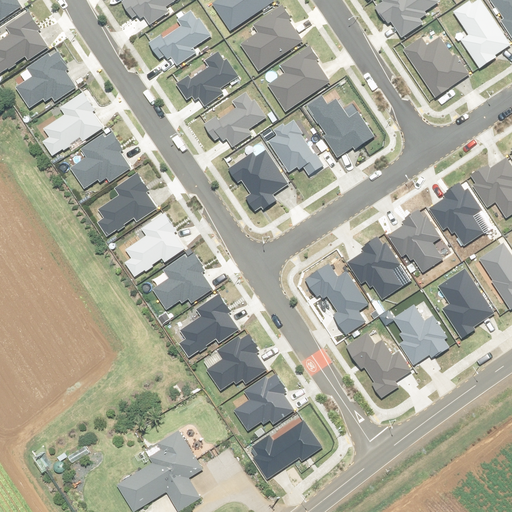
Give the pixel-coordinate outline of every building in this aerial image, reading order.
[(24,5),(20,0),(0,0),(0,14),(1,14),(3,18),(24,5)] [(129,0),(124,4),(134,20),(143,14),(150,25),(169,13),(166,8),(179,0),(129,0)] [(264,11),(266,14),(272,9),(271,7),(277,2),(275,0),(221,0),(215,4),(233,31),(264,11)] [(385,0),(383,2),(384,4),(377,9),(388,25),(391,23),(402,38),(424,23),(420,17),(438,5),(435,0),(385,0)] [(511,47),(511,45),(481,0),(476,0),(456,14),(472,37),(464,42),(483,70),(498,59),(497,57),(511,47)] [(511,0),(491,0),(511,29),(511,0)] [(291,52),(293,56),(301,50),(299,47),(305,43),(290,20),(292,19),(285,7),(257,26),(262,34),(244,46),(261,72),(291,52)] [(51,48),(30,14),(8,28),(13,36),(0,44),(0,76),(30,58),(31,60),(51,48)] [(161,39),(151,45),(161,61),(170,56),(177,66),(196,54),(193,50),(212,38),(202,22),(198,25),(192,15),(179,23),(182,28),(162,41),(161,39)] [(455,58),(443,40),(430,48),(424,40),(407,51),(438,100),(472,79),(458,56),(455,58)] [(319,93),(321,97),(330,91),(328,88),(333,85),(317,62),(319,60),(312,49),(283,67),(288,76),(271,87),(289,113),(319,93)] [(78,87),(56,53),(33,68),(38,76),(17,89),(30,109),(46,99),(49,105),(78,87)] [(189,79),(179,85),(189,101),(198,96),(205,106),(224,94),(221,90),(240,78),(230,62),(226,65),(220,55),(207,63),(210,68),(190,81),(189,79)] [(107,128),(85,95),(62,109),(67,117),(46,130),(50,137),(44,142),(54,158),(70,148),(72,151),(107,128)] [(216,120),(206,126),(216,143),(225,137),(232,148),(251,136),(248,131),(267,119),(257,103),(253,106),(247,96),(234,104),(237,109),(217,122),(216,120)] [(323,98),(308,107),(326,136),(325,137),(338,158),(357,146),(358,148),(374,139),(353,105),(345,110),(340,103),(330,109),(323,98)] [(279,138),(271,143),(290,173),(303,164),(310,175),(324,166),(297,123),(286,129),(284,127),(275,132),(279,138)] [(99,144),(97,140),(82,150),(90,161),(73,172),(85,190),(106,177),(110,183),(133,169),(121,149),(122,148),(113,135),(99,144)] [(254,155),(230,170),(239,185),(244,182),(253,196),(248,199),(257,213),(276,201),(273,195),(288,186),(268,154),(258,161),(254,155)] [(511,166),(508,160),(493,169),(491,165),(471,177),(492,212),(501,206),(509,219),(511,216),(511,166)] [(99,223),(108,236),(137,217),(140,221),(157,210),(146,192),(148,191),(139,176),(117,191),(122,198),(102,211),(106,218),(99,223)] [(484,211),(466,183),(448,195),(451,199),(434,210),(448,231),(453,227),(466,248),(487,234),(475,217),(484,211)] [(403,259),(409,255),(414,263),(417,261),(425,274),(445,261),(436,246),(444,241),(425,210),(406,222),(409,227),(390,238),(403,259)] [(188,251),(167,216),(144,230),(149,238),(127,251),(132,259),(127,262),(137,278),(164,262),(166,264),(188,251)] [(403,265),(384,237),(367,248),(370,253),(352,265),(365,285),(371,281),(385,302),(405,288),(394,271),(403,265)] [(511,255),(506,245),(481,261),(494,281),(492,283),(510,311),(511,309),(511,255)] [(215,290),(193,254),(165,271),(171,281),(155,290),(166,309),(182,300),(184,304),(191,300),(193,303),(215,290)] [(341,280),(332,266),(310,280),(323,301),(330,296),(341,314),(335,318),(348,337),(368,324),(361,312),(371,306),(350,274),(341,280)] [(494,311),(470,271),(441,290),(450,304),(445,307),(463,336),(486,322),(483,318),(494,311)] [(240,331),(220,297),(198,309),(203,317),(183,330),(188,339),(181,344),(189,358),(221,339),(222,342),(240,331)] [(404,346),(418,368),(432,359),(433,360),(451,348),(447,341),(450,339),(436,317),(427,323),(417,308),(396,321),(405,334),(400,337),(406,345),(404,346)] [(261,351),(250,333),(221,350),(228,361),(211,371),(224,393),(238,384),(240,387),(268,371),(258,353),(261,351)] [(379,347),(371,335),(352,348),(350,350),(364,369),(366,367),(377,383),(374,385),(384,399),(400,388),(399,386),(415,374),(401,355),(398,357),(387,342),(379,347)] [(290,390),(280,373),(248,393),(254,402),(238,412),(251,432),(272,418),(276,425),(297,413),(285,394),(290,390)] [(254,456),(269,478),(303,456),(305,459),(311,455),(313,459),(325,451),(306,423),(277,441),(273,436),(257,446),(261,452),(254,456)] [(205,470),(181,432),(161,444),(149,452),(157,464),(121,487),(136,511),(137,511),(169,492),(181,511),(203,499),(191,479),(205,470)] [(88,446),(69,456),(73,464),(92,455),(88,446)] [(70,472),(65,461),(54,466),(59,477),(70,472)]
